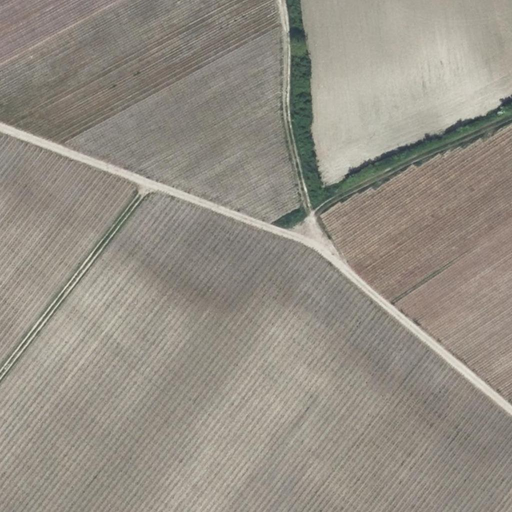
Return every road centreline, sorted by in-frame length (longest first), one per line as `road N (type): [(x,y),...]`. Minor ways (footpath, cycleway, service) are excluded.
road 1 (unclassified): [(0,125),(325,244)]
road 2 (unclassified): [(325,244),(290,106),(280,0)]
road 3 (track): [(0,377),(152,180)]
road 4 (unclassified): [(511,408),(325,244)]
road 5 (track): [(314,214),(511,113)]
